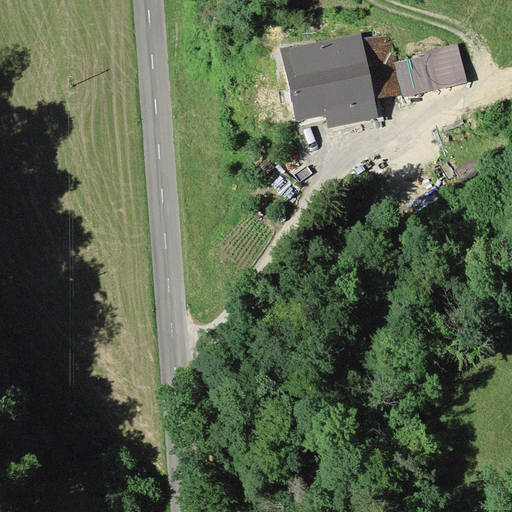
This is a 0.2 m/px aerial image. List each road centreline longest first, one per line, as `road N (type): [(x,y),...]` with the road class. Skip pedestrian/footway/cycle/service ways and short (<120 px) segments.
road 1 (secondary): [(184,511),(148,0)]
road 2 (track): [(373,0),(458,36),(481,85)]
